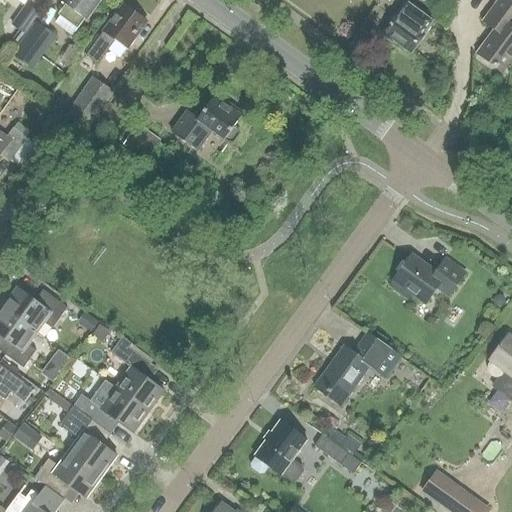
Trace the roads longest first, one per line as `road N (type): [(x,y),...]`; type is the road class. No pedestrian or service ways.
road 1 (residential): [(161,511),(419,155)]
road 2 (tertiary): [(419,155),(205,0)]
